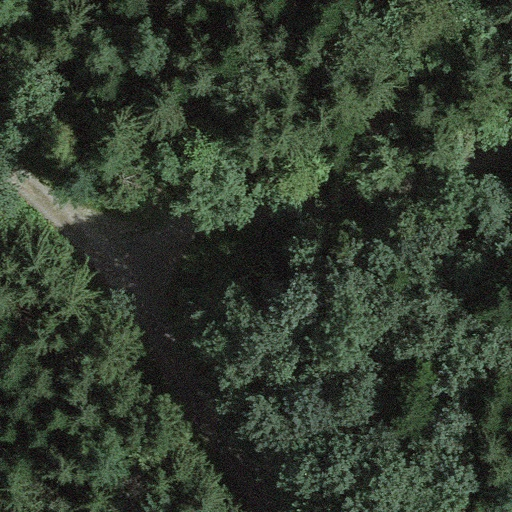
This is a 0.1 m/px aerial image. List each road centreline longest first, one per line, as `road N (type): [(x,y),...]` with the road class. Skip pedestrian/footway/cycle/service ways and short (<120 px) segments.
road 1 (track): [(99,250),(511,141)]
road 2 (track): [(99,250),(165,315),(264,511)]
road 3 (track): [(0,165),(99,250)]
